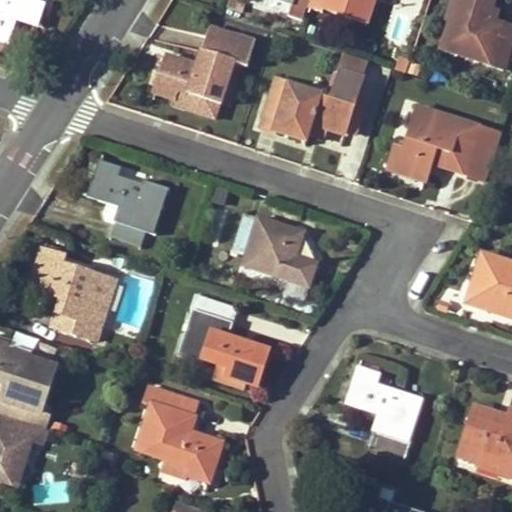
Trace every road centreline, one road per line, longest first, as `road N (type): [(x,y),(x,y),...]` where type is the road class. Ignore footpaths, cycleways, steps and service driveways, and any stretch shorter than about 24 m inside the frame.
road 1 (residential): [(56,101),(415,223),(353,300)]
road 2 (residential): [(353,300),(261,428),(279,511)]
road 3 (residential): [(511,351),(353,300)]
road 4 (residential): [(56,101),(123,0)]
